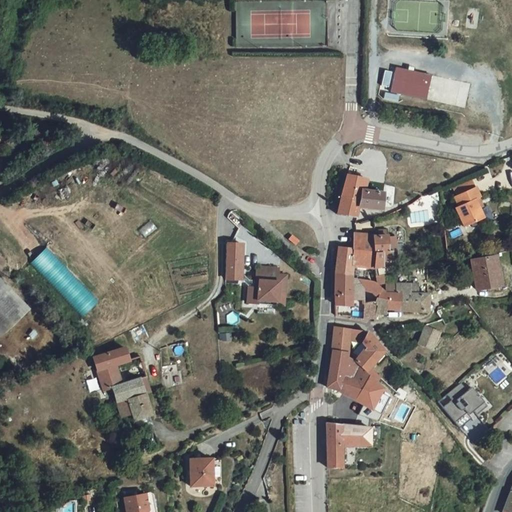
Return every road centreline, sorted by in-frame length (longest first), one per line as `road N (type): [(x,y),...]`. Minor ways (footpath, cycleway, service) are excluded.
road 1 (unclassified): [(255,211),(135,143),(0,108)]
road 2 (track): [(377,323),(508,476)]
road 3 (unclassified): [(317,511),(327,312)]
road 4 (residential): [(511,142),(495,150),(422,144),(350,128)]
road 5 (unclassified): [(350,128),(351,0)]
